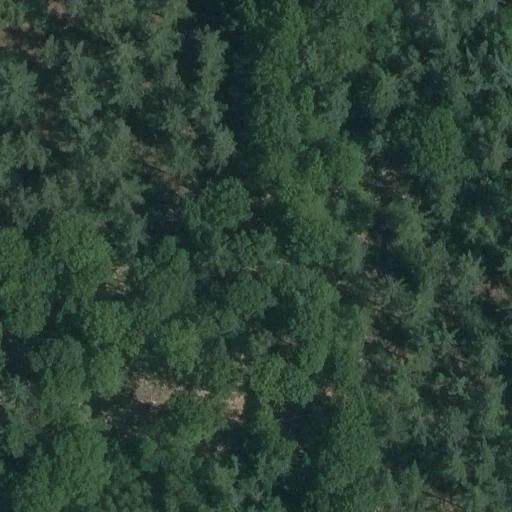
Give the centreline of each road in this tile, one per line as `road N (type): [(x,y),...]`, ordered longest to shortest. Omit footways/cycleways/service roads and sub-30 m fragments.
road 1 (track): [(0,268),(295,202)]
road 2 (track): [(295,202),(511,155)]
